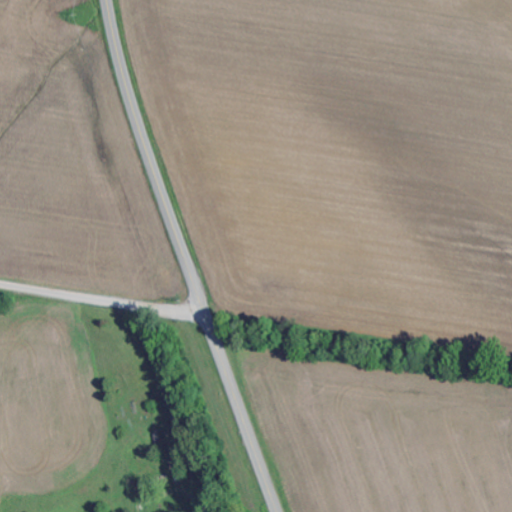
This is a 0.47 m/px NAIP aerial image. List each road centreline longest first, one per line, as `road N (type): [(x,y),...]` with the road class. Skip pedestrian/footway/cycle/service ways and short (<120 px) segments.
road 1 (secondary): [(275,511),(137,124),(105,0)]
road 2 (residential): [(204,314),(0,285)]
